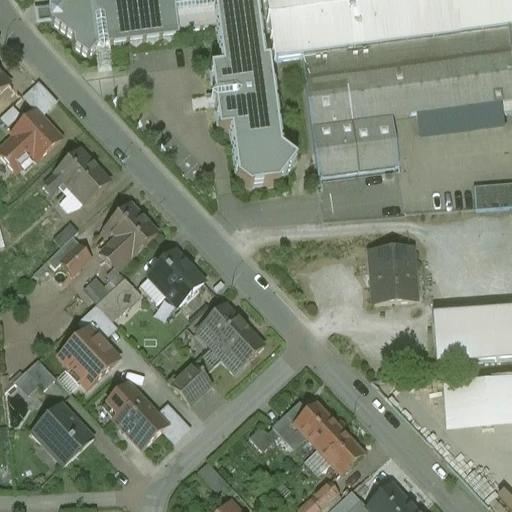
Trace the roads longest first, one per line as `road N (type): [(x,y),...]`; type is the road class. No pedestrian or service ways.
road 1 (residential): [(0,6),(310,344)]
road 2 (residential): [(310,344),(160,487),(151,506)]
road 3 (residential): [(310,344),(465,511)]
road 4 (residential): [(151,506),(0,505)]
